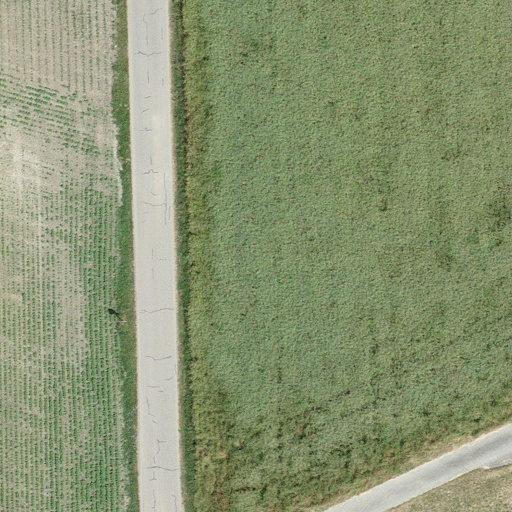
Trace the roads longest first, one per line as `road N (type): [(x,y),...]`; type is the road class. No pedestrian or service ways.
road 1 (unclassified): [(168,511),(153,0)]
road 2 (track): [(382,511),(511,461)]
